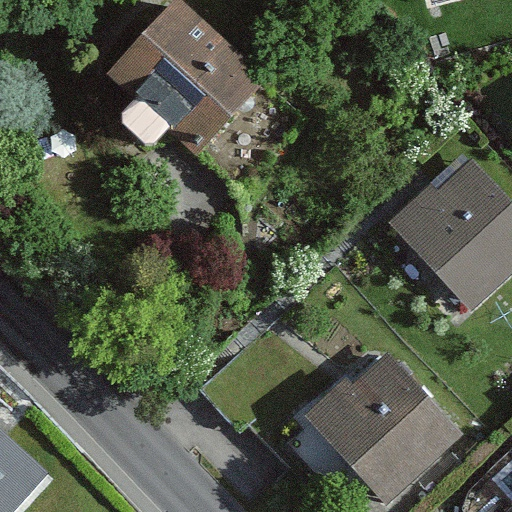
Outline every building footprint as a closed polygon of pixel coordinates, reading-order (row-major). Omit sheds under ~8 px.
[(268,78),(184,0),(178,0),(109,74),(138,101),(123,117),(151,143),(173,120),(202,148),(268,78)] [(396,230),(484,316),(511,287),(511,209),(471,169),(442,199),(434,191),(396,230)] [(312,427),(399,511),(400,511),(467,444),(387,366),(358,395),(350,388),(312,427)] [(0,511),(30,511),(54,485),(0,438),(0,511)] [(511,511),(511,502),(500,511),(511,511)]
